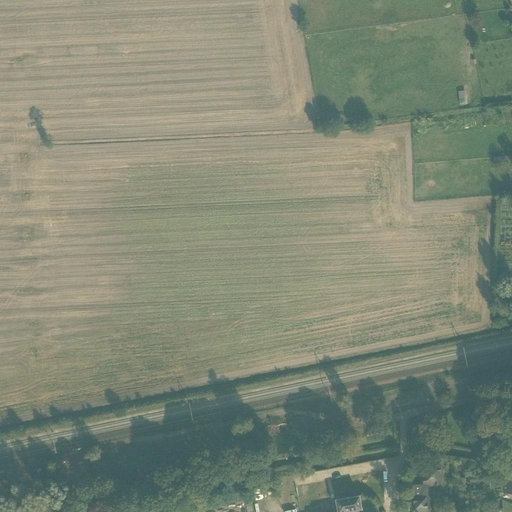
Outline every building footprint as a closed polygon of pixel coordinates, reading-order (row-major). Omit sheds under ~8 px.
[(501,438),(502,436),(494,432),(492,436),(491,439),(499,442),(501,438)] [(413,511),(429,510),(427,485),(442,484),(441,464),(421,464),(422,482),(412,483),(413,511)] [(511,492),(511,474),(506,473),(502,491),(511,493),(511,492)] [(359,511),(358,509),(362,508),(360,494),(336,499),(338,511),(337,511),(325,511),(325,509),(309,511),(359,511)] [(197,511),(195,501),(137,511),(197,511)]
